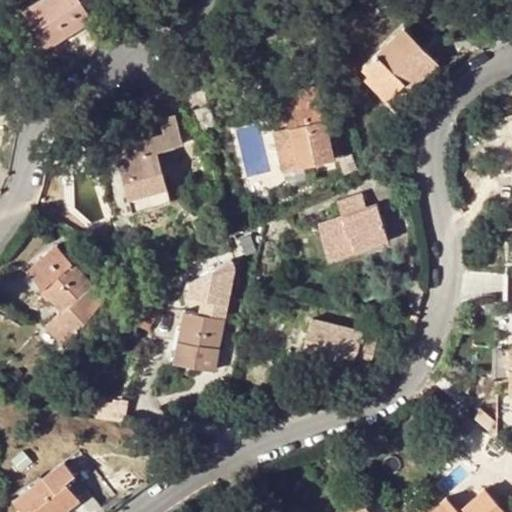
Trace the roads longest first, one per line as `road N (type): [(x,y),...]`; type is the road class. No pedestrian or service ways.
road 1 (unclassified): [(146,511),(203,472),(387,395),(426,360),(441,325),(448,269),(434,138),(450,106),(511,59)]
road 2 (unclassified): [(138,61),(67,93),(42,120),(20,203),(0,231)]
